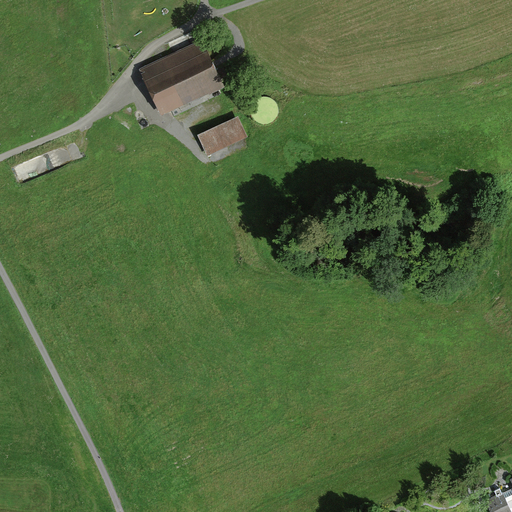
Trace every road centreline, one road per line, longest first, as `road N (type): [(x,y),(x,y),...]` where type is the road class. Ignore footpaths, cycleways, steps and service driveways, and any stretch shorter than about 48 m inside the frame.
road 1 (unclassified): [(254,0),(161,41),(85,122),(0,157)]
road 2 (unclassified): [(0,269),(120,511)]
